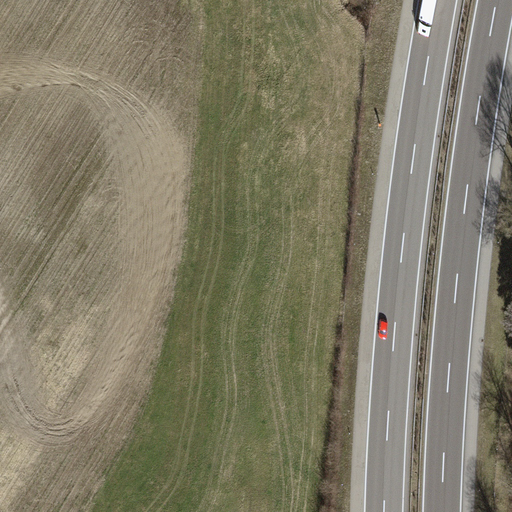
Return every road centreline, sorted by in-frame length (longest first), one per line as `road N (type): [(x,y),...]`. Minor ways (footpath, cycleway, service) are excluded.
road 1 (motorway): [(442,511),(460,255),(498,0)]
road 2 (motorway): [(438,0),(402,254),(384,511)]
